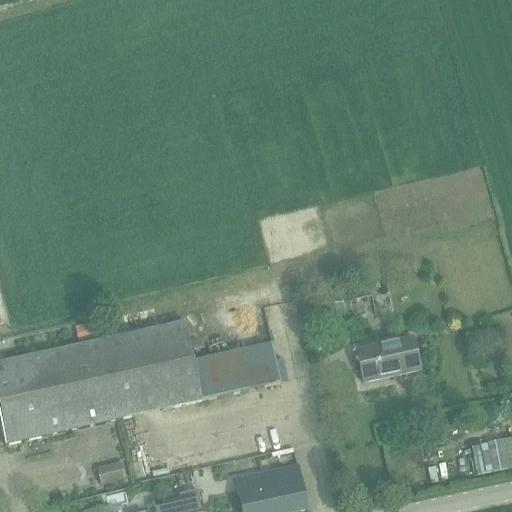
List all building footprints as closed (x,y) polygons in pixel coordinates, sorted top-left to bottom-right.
[(394,311),(408,307),(401,283),(387,288),(394,311)] [(354,309),(370,307),(369,294),(353,295),(354,309)] [(95,329),(112,325),(110,314),(93,318),(95,329)] [(91,324),(74,328),(78,346),(95,342),(91,324)] [(280,385),(275,366),(271,346),(192,363),(184,325),(0,365),(0,424),(5,446),(280,385)] [(355,352),(358,365),(363,384),(419,372),(415,352),(412,340),(355,352)] [(502,443),(471,449),(477,476),(507,470),(506,461),(502,443)] [(272,458),(293,456),(292,448),(272,450),(272,458)] [(138,455),(117,457),(119,471),(140,468),(138,455)] [(251,478),(234,482),(241,511),(298,511),(306,510),(297,468),(251,478)] [(163,510),(155,511),(201,511),(198,496),(197,493),(179,497),(180,501),(162,505),(163,510)]
